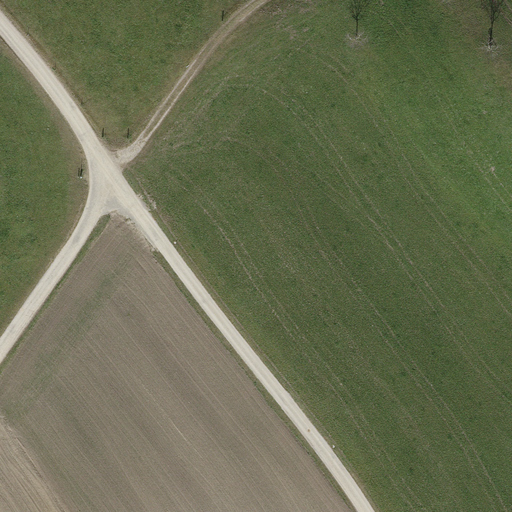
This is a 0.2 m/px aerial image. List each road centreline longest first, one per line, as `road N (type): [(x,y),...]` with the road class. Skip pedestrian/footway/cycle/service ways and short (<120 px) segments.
road 1 (track): [(367,511),(115,177)]
road 2 (track): [(115,177),(200,62),(260,0)]
road 3 (track): [(0,352),(115,177)]
road 4 (track): [(115,177),(0,24)]
